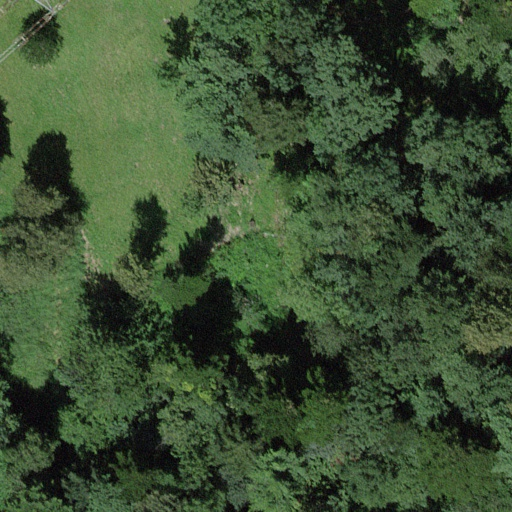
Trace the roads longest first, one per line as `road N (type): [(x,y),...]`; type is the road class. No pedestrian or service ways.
road 1 (trunk): [(129,511),(310,321),(511,59)]
road 2 (track): [(251,0),(282,305)]
road 3 (track): [(362,0),(418,95),(455,238)]
